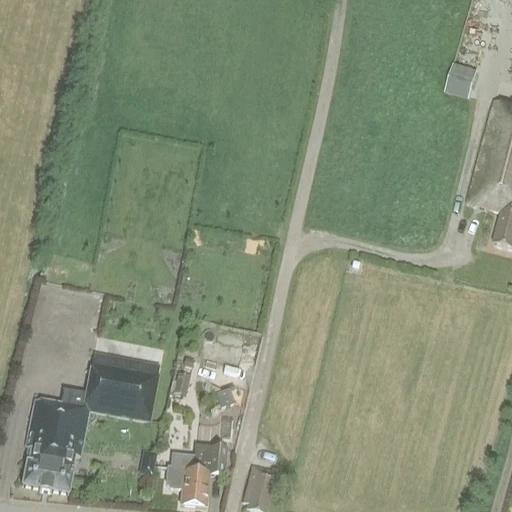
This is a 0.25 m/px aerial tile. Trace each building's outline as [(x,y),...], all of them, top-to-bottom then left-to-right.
[(469,102),(477,72),(453,66),(445,96),(469,102)] [(511,108),(494,104),(467,207),(501,216),(493,248),(511,252),(511,108)] [(54,495),(69,498),(74,475),(72,475),(75,461),(79,461),(88,414),(150,427),(160,370),(97,359),(85,392),(65,389),(60,408),(35,407),(28,449),(33,452),(31,463),(27,463),(24,488),(40,492),(39,495),(51,497),(54,495)] [(183,370),(192,372),(194,364),(185,362),(183,370)] [(235,376),(232,388),(244,391),(246,379),(235,376)] [(173,398),(185,401),(190,381),(179,378),(173,398)] [(230,394),(215,398),(220,413),(234,408),(230,394)] [(292,469),(320,476),(334,423),(306,416),(292,469)] [(273,443),(279,420),(270,418),(264,440),(273,443)] [(227,452),(195,449),(194,461),(172,459),(171,472),(168,471),(166,487),(170,491),(182,493),(180,508),(206,511),(209,477),(224,479),(227,452)] [(256,468),(242,509),(249,511),(268,511),(280,477),(256,468)]
